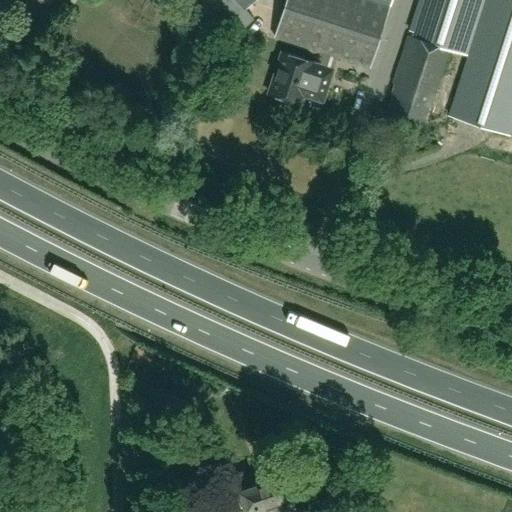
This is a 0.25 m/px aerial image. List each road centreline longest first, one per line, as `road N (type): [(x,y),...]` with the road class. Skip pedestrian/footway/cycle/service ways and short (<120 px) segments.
road 1 (trunk): [(511,413),(330,343),(0,184)]
road 2 (trunk): [(0,232),(232,344),(511,455)]
road 3 (unclassified): [(511,332),(195,216),(0,121)]
road 4 (unclassified): [(120,511),(117,374)]
